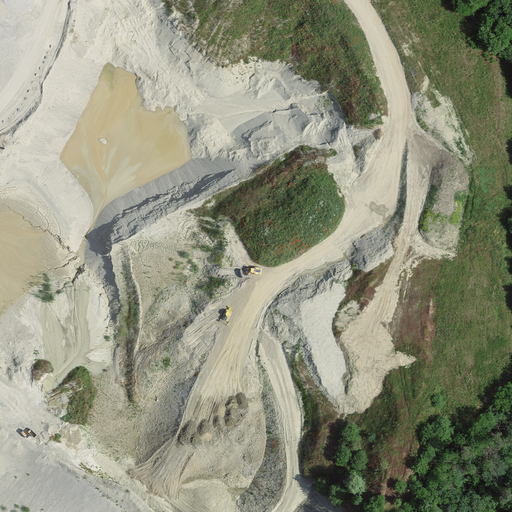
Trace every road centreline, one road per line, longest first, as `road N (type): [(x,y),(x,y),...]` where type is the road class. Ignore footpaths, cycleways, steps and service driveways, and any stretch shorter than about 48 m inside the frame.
road 1 (track): [(38,126),(139,41),(192,25),(241,41),(443,183)]
road 2 (track): [(38,126),(92,143),(143,194),(188,202),(246,196),(301,207),(334,183),(365,128)]
road 3 (track): [(63,0),(38,126),(0,136)]
